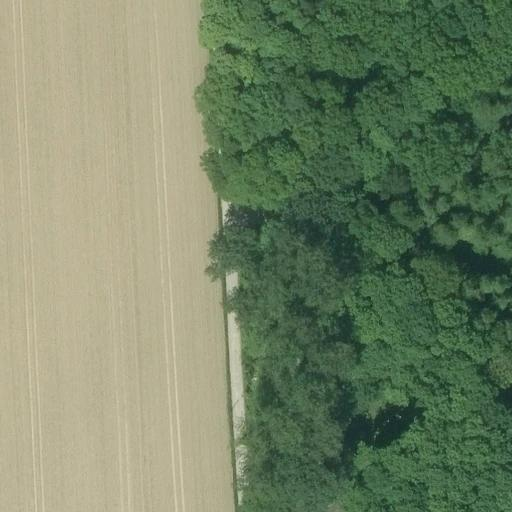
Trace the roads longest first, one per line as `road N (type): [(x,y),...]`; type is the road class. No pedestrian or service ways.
road 1 (track): [(228,217),(291,212),(353,174),(511,43)]
road 2 (track): [(228,217),(243,511)]
road 3 (track): [(213,0),(228,217)]
